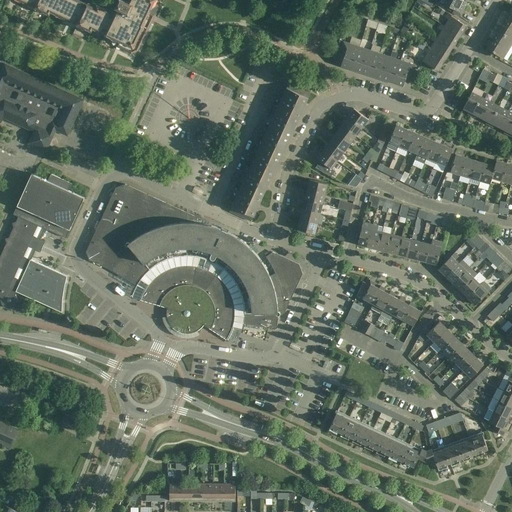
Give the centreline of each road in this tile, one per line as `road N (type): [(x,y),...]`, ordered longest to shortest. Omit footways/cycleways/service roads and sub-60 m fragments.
road 1 (residential): [(213,211),(112,172),(76,255),(153,327),(159,339),(149,365)]
road 2 (residential): [(283,243),(292,170),(317,111),(337,96),(360,96),(422,112),(435,105),(469,50)]
road 3 (residential): [(165,374),(188,348),(276,358),(322,256)]
road 4 (residential): [(349,261),(364,190),(375,181),(483,219)]
road 5 (tertiary): [(393,494),(221,419)]
